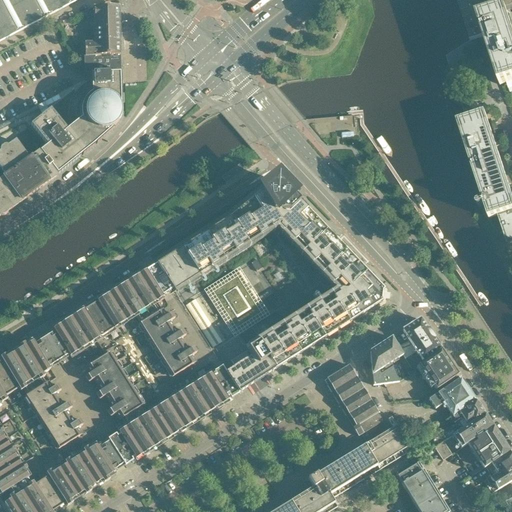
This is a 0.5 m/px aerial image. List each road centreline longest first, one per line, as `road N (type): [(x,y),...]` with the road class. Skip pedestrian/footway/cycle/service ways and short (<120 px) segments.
road 1 (residential): [(98,511),(357,348),(422,297)]
road 2 (unclassified): [(422,297),(410,272),(229,67)]
road 3 (unclassified): [(215,80),(422,297)]
road 4 (secondary): [(200,62),(72,190)]
road 5 (secondary): [(72,190),(215,80)]
road 6 (residential): [(0,345),(147,251)]
road 7 (unclassified): [(511,427),(422,297)]
